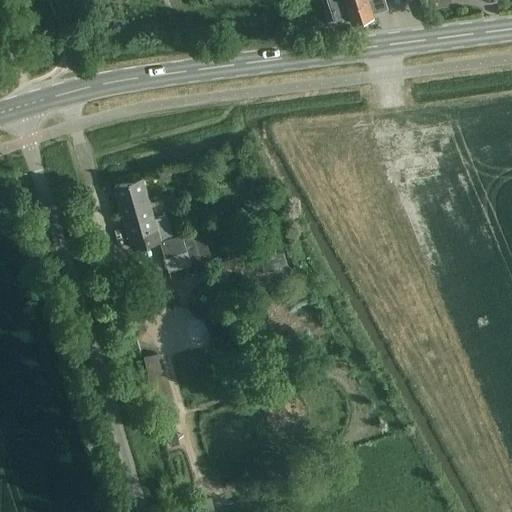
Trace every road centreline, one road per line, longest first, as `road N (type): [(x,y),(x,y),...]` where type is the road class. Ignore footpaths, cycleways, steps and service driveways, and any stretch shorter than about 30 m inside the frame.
road 1 (secondary): [(24,107),(116,83),(511,30)]
road 2 (unclassified): [(143,511),(24,107)]
